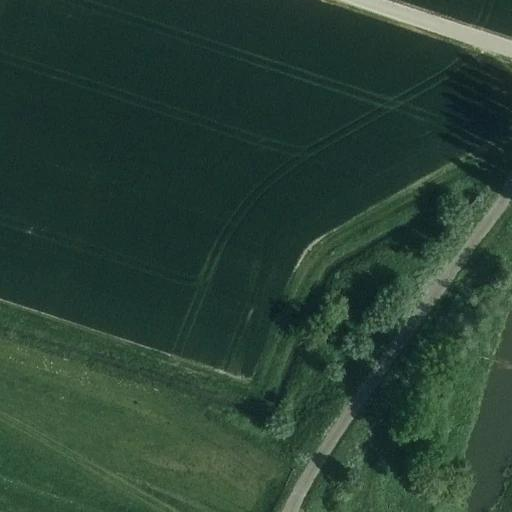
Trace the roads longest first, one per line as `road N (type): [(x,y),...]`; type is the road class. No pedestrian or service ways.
road 1 (track): [(0,312),(258,396),(313,261),(511,144)]
road 2 (unclassified): [(289,511),(318,457),(511,187)]
road 3 (track): [(0,348),(157,404),(303,484)]
road 4 (track): [(12,435),(171,467),(191,458),(209,429)]
road 5 (track): [(0,431),(178,511)]
